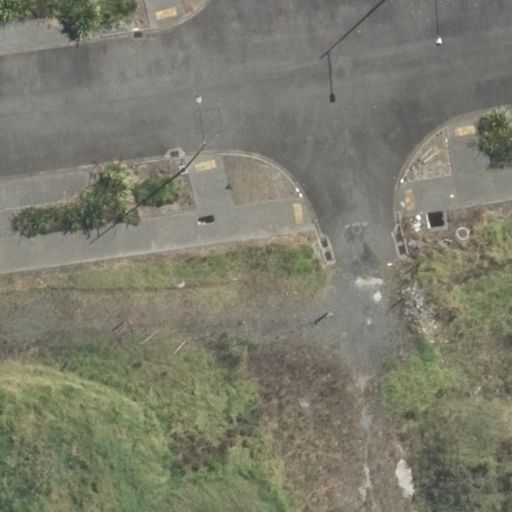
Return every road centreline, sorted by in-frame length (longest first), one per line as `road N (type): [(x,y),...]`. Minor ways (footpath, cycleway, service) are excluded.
road 1 (residential): [(0,116),(313,73)]
road 2 (unknown): [(430,511),(367,258)]
road 3 (residential): [(313,73),(511,41)]
road 4 (residential): [(313,73),(367,258)]
